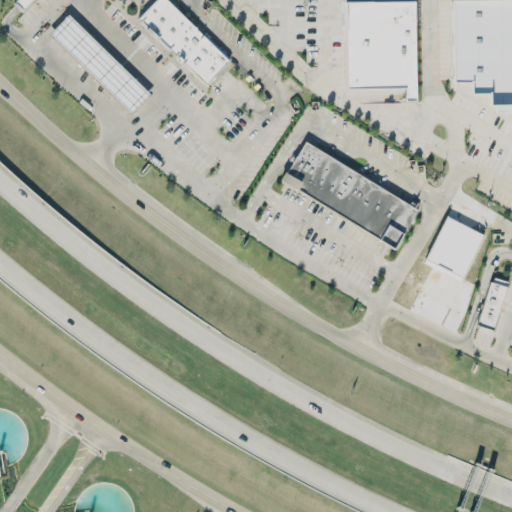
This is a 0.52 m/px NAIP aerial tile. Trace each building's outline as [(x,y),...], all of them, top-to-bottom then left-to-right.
[(13,0),(12,2),(20,11),(31,0),(13,0)] [(136,18),(152,0),(168,0),(229,58),(205,83),(136,18)] [(346,88),(345,29),(339,29),(338,0),(373,0),(373,1),(414,0),(416,101),(404,101),(404,87),(346,88)] [(451,82),(450,0),(511,0),(511,104),(508,104),(508,111),(494,111),(494,106),(487,106),(487,94),(468,95),(468,82),(451,82)] [(50,34),(70,14),(151,93),(131,114),(50,34)] [(393,246),(417,207),(304,139),(286,170),(284,169),(279,177),(280,177),(279,179),(393,246)] [(493,274),(477,323),(492,328),(508,279),(493,274)]
